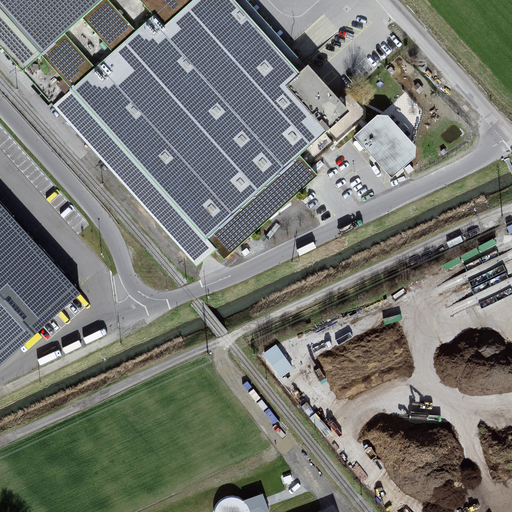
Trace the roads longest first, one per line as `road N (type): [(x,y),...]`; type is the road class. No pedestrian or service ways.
road 1 (unclassified): [(511,142),(158,301),(133,287),(110,226),(0,102)]
road 2 (unclassified): [(384,0),(511,140)]
road 3 (track): [(158,301),(133,326),(0,391)]
road 4 (track): [(418,0),(511,104)]
